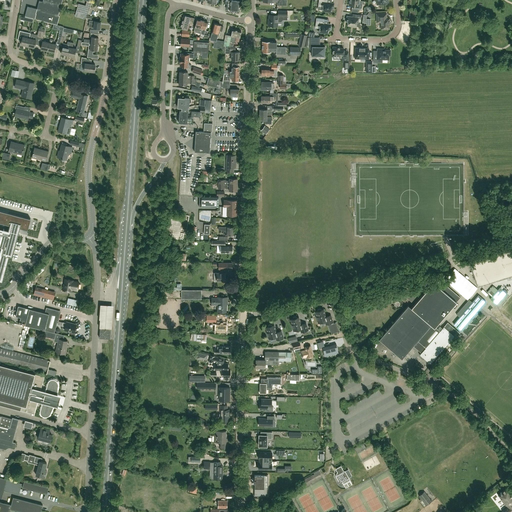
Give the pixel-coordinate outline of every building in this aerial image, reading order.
[(62,0),(42,0),(43,1),(39,0),(37,9),(28,6),(25,16),(57,25),(59,15),(58,15),(62,0)] [(87,0),(86,6),(78,4),(76,11),(88,14),(92,1),(93,1),(93,0),(97,0),(100,1),(99,0),(87,0)] [(227,0),(227,1),(225,1),(224,4),(227,4),(226,8),(229,9),(239,10),(240,0),(227,0)] [(331,8),(333,9),(334,4),(328,3),(327,1),(327,0),(318,0),(318,6),(323,7),(323,11),(331,12),(331,8)] [(360,0),(357,0),(349,0),(349,5),(355,6),(354,8),(352,8),(351,12),(358,13),(360,0)] [(287,20),(287,11),(279,11),(279,15),(269,15),(269,21),(268,21),(268,26),(278,26),(278,22),(281,22),(283,20),(287,20)] [(389,23),(390,23),(390,18),(387,18),(386,13),(377,14),(377,22),(381,22),(381,29),(389,29),(389,23)] [(189,26),(192,26),(193,25),(195,18),(184,15),(180,28),(188,30),(189,26)] [(360,22),(361,15),(356,15),(356,18),(348,17),(347,22),(349,22),(348,25),(356,27),(357,22),(360,22)] [(328,29),(330,30),(331,25),(325,24),(324,23),(325,19),(316,18),(315,27),(320,28),(320,32),(328,33),(328,29)] [(202,24),(203,20),(197,19),(194,30),(196,30),(195,32),(201,34),(202,29),(200,28),(201,24),(202,24)] [(89,20),(89,23),(92,24),(91,27),(100,28),(100,21),(95,21),(89,20)] [(207,21),(203,20),(202,24),(201,24),(200,28),(202,29),(202,32),(204,32),(203,36),(208,37),(209,33),(208,33),(208,31),(205,30),(207,21)] [(214,23),(212,32),(210,38),(213,39),(215,38),(217,39),(218,33),(219,33),(219,30),(222,31),(223,26),(220,26),(221,25),(214,23)] [(63,27),(60,42),(63,43),(65,32),(68,33),(69,29),(63,27)] [(225,34),(224,41),(223,46),(225,46),(230,46),(231,46),(232,42),(234,42),(235,42),(236,37),(239,38),(239,37),(240,38),(241,31),(232,29),(231,36),(225,34)] [(29,38),(30,34),(20,32),(18,40),(22,40),(21,44),(22,44),(22,45),(24,46),(25,45),(27,46),(29,38)] [(84,39),(84,42),(88,43),(91,43),(98,44),(98,37),(97,37),(97,33),(91,33),(90,36),(92,36),(91,40),(84,39)] [(29,38),(27,46),(34,47),(37,35),(30,34),(29,38)] [(301,34),(298,46),(304,47),(307,35),(301,34)] [(49,42),(47,50),(54,52),(56,44),(52,43),(53,39),(50,39),(49,42)] [(223,46),(224,41),(215,40),(213,47),(223,49),(222,52),(224,53),(225,53),(225,46),(223,46)] [(47,50),(49,42),(43,41),(41,49),(47,50)] [(70,44),(71,42),(68,41),(67,44),(64,43),(63,46),(63,45),(61,53),(68,55),(69,47),(70,44)] [(194,44),(193,52),(208,53),(209,42),(194,41),(194,44)] [(317,42),(309,42),(309,49),(311,49),(311,57),(316,57),(316,55),(323,56),(323,50),(324,50),(324,47),(317,47),(317,42)] [(88,49),(88,54),(87,57),(93,58),(93,54),(92,54),(93,50),(97,50),(98,44),(91,43),(90,49),(88,49)] [(69,47),(68,55),(74,56),(76,49),(72,48),(73,45),(70,44),(69,47)] [(239,60),(240,52),(235,52),(235,50),(236,47),(230,47),(230,53),(231,53),(231,60),(239,60)] [(348,61),(349,53),(342,53),(343,48),(338,48),(338,47),(332,47),(332,55),(339,55),(339,59),(340,59),(340,60),(348,61)] [(355,48),(355,58),(368,59),(368,48),(368,49),(363,48),(361,48),(360,48),(355,48)] [(389,56),(390,56),(390,50),(384,50),(384,51),(381,51),(381,49),(377,49),(377,56),(373,56),(373,62),(377,62),(377,59),(389,60),(389,56)] [(197,52),(193,52),(192,51),(192,53),(186,53),(186,54),(181,54),(181,56),(180,56),(180,60),(189,61),(189,57),(193,57),(197,57),(197,52)] [(82,57),(81,63),(85,63),(84,70),(94,72),(95,64),(91,64),(92,60),(82,57)] [(277,76),(277,65),(272,65),(272,69),(262,68),(262,75),(273,75),(273,76),(277,76)] [(202,70),(193,66),(192,72),(201,75),(202,70)] [(224,73),(223,83),(222,88),(229,88),(230,83),(230,76),(232,76),(232,80),(239,81),(239,74),(228,73),(224,73)] [(220,92),(221,89),(223,81),(208,78),(206,85),(217,88),(217,91),(220,92)] [(31,98),(34,83),(25,81),(25,82),(16,80),(15,87),(23,89),(21,96),(31,98)] [(271,82),(262,82),(261,85),(260,84),(260,90),(265,90),(265,89),(271,89),(271,88),(274,88),(274,83),(271,83),(271,82)] [(86,116),(87,113),(84,112),(88,96),(73,92),(72,96),(79,98),(76,110),(80,111),(79,115),(86,116)] [(270,96),(261,96),(261,102),(270,103),(270,100),(276,100),(276,94),(276,93),(270,93),(270,96)] [(178,98),(178,103),(182,103),(182,105),(184,105),(184,106),(189,107),(189,103),(191,102),(191,100),(189,99),(190,97),(185,97),(185,98),(178,98)] [(182,103),(178,103),(178,107),(182,108),(182,110),(188,111),(189,107),(184,106),(184,105),(182,105),(182,103)] [(15,108),(16,109),(14,116),(28,119),(29,117),(33,118),(34,113),(30,112),(24,110),(25,107),(17,105),(16,106),(15,108)] [(267,115),(260,115),(260,120),(265,120),(265,124),(271,124),(272,117),(267,117),(267,115)] [(61,117),(58,131),(70,134),(73,120),(61,117)] [(204,123),(204,132),(196,131),(195,151),(210,152),(211,132),(212,131),(212,124),(204,123)] [(270,129),(265,125),(261,130),(266,134),(270,129)] [(22,154),(24,145),(11,141),(8,151),(22,154)] [(71,152),(72,147),(62,144),(59,153),(58,153),(57,157),(66,159),(68,151),(71,152)] [(45,161),(48,151),(34,147),(32,157),(45,161)] [(227,159),(226,171),(233,171),(233,167),(236,167),(236,162),(235,162),(235,155),(227,155),(227,159)] [(219,197),(200,197),(200,206),(219,206),(219,197)] [(237,215),(237,201),(224,200),(224,206),(224,209),(227,209),(227,215),(237,215)] [(0,210),(0,221),(5,223),(10,225),(9,230),(3,229),(1,234),(7,236),(4,247),(7,247),(7,250),(4,249),(2,254),(9,256),(12,257),(12,256),(20,227),(28,230),(31,219),(8,213),(0,210)] [(0,280),(2,281),(8,261),(9,256),(2,254),(4,249),(7,250),(7,247),(4,247),(7,236),(1,234),(3,229),(0,227),(0,280)] [(218,229),(223,230),(223,234),(227,235),(233,235),(233,227),(227,227),(218,227),(218,229)] [(221,280),(225,280),(225,275),(232,275),(232,263),(219,263),(219,269),(220,269),(220,273),(214,273),(214,281),(221,281),(221,280)] [(424,276),(413,290),(407,284),(400,292),(402,294),(399,297),(405,302),(407,298),(411,301),(429,281),(424,276)] [(72,292),(72,289),(77,290),(79,282),(74,281),(74,280),(65,279),(63,290),(72,292)] [(408,305),(379,339),(402,358),(413,345),(422,352),(428,344),(429,343),(440,331),(435,327),(460,297),(445,284),(441,289),(433,282),(411,308),(408,305)] [(36,287),(34,294),(53,299),(55,292),(36,287)] [(507,293),(500,287),(490,299),(497,305),(507,293)] [(181,289),(181,299),(201,299),(201,290),(181,289)] [(456,314),(460,317),(453,324),(461,330),(486,301),(478,295),(472,302),(469,300),(456,314)] [(211,304),(218,304),(218,312),(226,312),(227,301),(228,297),(218,297),(218,298),(212,298),(211,304)] [(45,330),(54,332),(59,313),(47,310),(46,313),(18,305),(15,316),(21,317),(19,323),(45,330)] [(113,307),(100,306),(99,321),(100,321),(99,329),(112,330),(113,307)] [(318,310),(318,311),(315,312),(317,316),(316,316),(318,323),(325,321),(326,324),(333,322),(331,315),(325,317),(325,314),(324,309),(321,310),(321,309),(319,308),(318,309),(318,310)] [(293,318),(293,319),(291,319),(292,324),(291,324),(293,331),(300,329),(301,332),(308,330),(306,323),(301,325),(300,322),(299,317),(297,318),(296,317),(295,316),(294,317),(293,318)] [(65,326),(64,330),(74,332),(76,324),(67,322),(66,323),(62,322),(61,325),(65,326)] [(447,322),(444,327),(454,336),(456,337),(460,333),(447,322)] [(216,323),(216,325),(215,325),(214,326),(214,329),(215,330),(216,330),(216,332),(226,332),(226,323),(216,323)] [(339,331),(336,323),(334,323),(329,325),(330,329),(333,328),(335,332),(339,331)] [(268,325),(268,327),(266,327),(267,332),(269,339),(275,337),(276,340),(283,338),(281,331),(276,332),(275,330),(276,330),(274,325),(272,325),(271,324),(270,324),(269,324),(268,325)] [(100,327),(99,338),(111,339),(112,327),(100,327),(99,327),(100,327)] [(453,338),(454,336),(444,327),(440,331),(429,343),(428,344),(439,353),(447,344),(450,346),(455,340),(453,338)] [(54,338),(56,333),(54,332),(45,330),(44,336),(54,339),(54,338)] [(59,339),(56,351),(65,354),(66,348),(65,347),(67,341),(63,340),(59,339)] [(299,341),(292,343),(294,349),(301,347),(299,341)] [(335,344),(323,347),(325,355),(337,352),(335,344)] [(428,344),(422,352),(419,355),(430,364),(439,353),(428,344)] [(301,351),(302,358),(307,356),(307,358),(313,356),(310,346),(304,347),(305,350),(301,351)] [(0,360),(45,372),(44,373),(55,376),(56,371),(48,369),(50,361),(48,360),(0,347),(0,360)] [(208,354),(198,352),(196,359),(202,360),(202,359),(206,360),(208,354)] [(278,360),(278,352),(265,352),(265,360),(256,360),(256,367),(260,367),(260,370),(264,370),(264,367),(265,367),(265,364),(278,364),(278,360)] [(291,352),(278,352),(278,360),(291,361),(291,352)] [(220,358),(215,356),(210,355),(209,361),(213,362),(214,360),(216,361),(216,362),(215,362),(215,369),(216,369),(227,370),(228,366),(228,365),(228,364),(228,363),(224,363),(224,359),(220,358)] [(57,395),(58,384),(58,383),(57,382),(57,381),(56,380),(55,380),(54,379),(53,379),(52,379),(51,379),(50,380),(49,380),(48,381),(48,382),(48,383),(45,392),(40,390),(44,376),(0,364),(0,404),(24,411),(34,414),(38,400),(42,401),(40,410),(40,411),(40,412),(40,413),(40,414),(41,415),(42,416),(43,416),(44,417),(45,417),(46,417),(47,416),(48,416),(49,416),(49,415),(50,414),(50,413),(54,404),(53,404),(54,400),(55,400),(55,399),(54,398),(55,395),(57,395)] [(227,370),(216,369),(216,372),(211,372),(211,375),(216,376),(224,376),(224,379),(229,379),(230,376),(230,370),(227,370)] [(260,385),(260,393),(266,393),(266,389),(272,389),(272,384),(281,384),(281,377),(267,377),(267,378),(261,378),(261,385),(260,385)] [(219,400),(229,400),(229,387),(219,387),(219,400)] [(259,402),(259,410),(264,410),(267,410),(267,406),(271,407),(272,399),(261,399),(261,402),(259,402)] [(227,405),(221,405),(220,421),(229,421),(229,415),(229,409),(227,409),(227,405)] [(0,447),(5,448),(5,447),(8,446),(14,448),(15,447),(16,443),(16,442),(13,441),(17,424),(11,423),(12,418),(0,414),(0,447)] [(259,419),(259,426),(272,426),(272,419),(274,420),(274,416),(267,415),(267,419),(259,419)] [(293,421),(296,427),(307,423),(305,416),(293,421)] [(41,428),(38,438),(50,442),(52,435),(49,434),(50,430),(39,427),(39,428),(41,428)] [(306,438),(323,434),(321,427),(304,431),(306,438)] [(215,430),(214,441),(221,441),(220,447),(228,448),(229,438),(226,437),(226,430),(215,430)] [(265,435),(261,435),(259,435),(259,439),(259,442),(259,446),(261,446),(261,447),(265,447),(265,446),(267,446),(267,438),(272,438),(272,432),(265,432),(265,435)] [(259,452),(259,458),(260,458),(260,460),(259,460),(271,461),(272,452),(259,452)] [(35,456),(34,461),(39,463),(36,475),(45,477),(46,470),(45,469),(46,463),(41,461),(42,458),(35,456)] [(259,463),(258,469),(271,469),(271,461),(259,460),(260,460),(260,463),(259,463)] [(213,479),(222,479),(222,472),(222,466),(220,466),(221,462),(213,462),(210,462),(204,462),(204,468),(209,468),(209,466),(213,467),(213,469),(214,469),(213,479)] [(343,484),(350,480),(345,471),(344,471),(341,466),(336,469),(338,472),(337,473),(336,475),(337,475),(336,476),(339,481),(339,482),(341,482),(342,482),(343,484)] [(264,487),(264,475),(254,475),(254,479),(253,479),(253,482),(255,482),(255,488),(260,488),(260,496),(265,496),(265,487),(264,487)] [(7,479),(4,490),(19,494),(22,483),(7,479)] [(47,494),(49,487),(24,481),(22,488),(47,494)] [(511,511),(511,493),(511,492),(510,492),(509,493),(506,489),(502,493),(501,492),(500,493),(501,493),(499,495),(498,495),(508,507),(507,508),(509,510),(506,511),(511,511)] [(419,496),(426,505),(432,501),(424,491),(419,496)] [(40,511),(43,505),(13,497),(11,504),(11,505),(10,509),(23,511),(40,511)] [(0,501),(0,511),(9,511),(10,509),(11,505),(0,501)]
